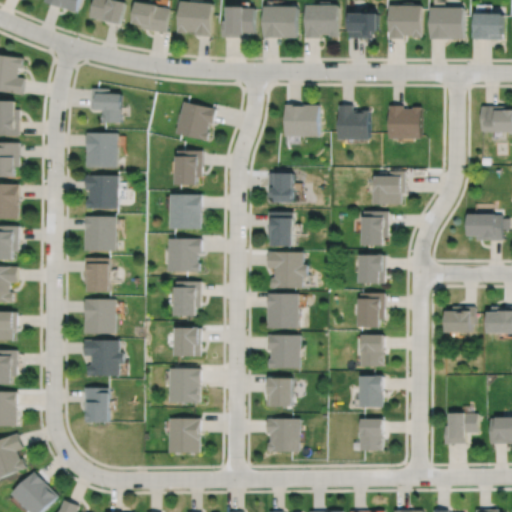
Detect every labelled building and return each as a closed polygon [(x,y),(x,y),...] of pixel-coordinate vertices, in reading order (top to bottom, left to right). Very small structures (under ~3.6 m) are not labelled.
[(46,0),(76,10),(79,0),(46,0)] [(122,0),(94,0),(91,15),(121,23),(126,1),(122,0)] [(137,0),(133,21),(143,23),(142,27),(167,31),(171,7),(158,5),(158,3),(137,0)] [(192,0),(180,0),(179,31),(188,32),(188,30),(197,30),(197,34),(212,35),(214,2),(192,0)] [(308,3),(307,36),(322,37),(322,33),(331,33),(331,35),(340,35),(341,4),(308,3)] [(265,4),(265,36),(299,36),(299,5),(265,4)] [(390,4),(390,37),(405,37),(405,34),(414,34),(414,36),(423,36),(423,4),(390,4)] [(228,5),(228,20),(223,20),(223,36),(245,36),(245,32),(256,32),(256,6),(245,6),(245,5),(228,5)] [(431,6),(431,37),(465,38),(466,6),(431,6)] [(352,11),(351,37),(376,37),(376,29),(381,29),(381,11),(352,11)] [(476,12),(476,38),(504,38),(505,12),(476,12)] [(0,53),(0,89),(24,93),(26,77),(19,76),(20,67),(24,67),(25,57),(0,53)] [(92,87),(91,108),(102,109),(102,121),(121,122),(121,93),(110,93),(110,88),(92,87)] [(0,100),(0,134),(21,135),(21,108),(17,108),(17,100),(0,100)] [(185,100),(178,133),(208,140),(210,131),(209,130),(211,122),(214,122),(217,108),(185,100)] [(287,104),(287,135),(321,136),(322,104),(287,104)] [(340,104),(340,139),(372,139),(372,110),(355,109),(355,104),(340,104)] [(391,104),(391,138),(424,138),(425,106),(415,106),(415,108),(406,108),(406,105),(391,104)] [(481,105),(482,129),(485,129),(486,131),(511,131),(511,109),(505,109),(505,105),(481,105)] [(87,132),(87,147),(88,147),(87,166),(118,167),(118,132),(87,132)] [(0,142),(0,177),(17,177),(17,166),(21,166),(21,142),(0,142)] [(179,150),(179,156),(177,156),(177,185),(199,185),(199,176),(204,176),(204,150),(179,150)] [(376,176),(376,204),(403,204),(403,193),(407,193),(407,170),(391,170),(391,176),(376,176)] [(270,172),(270,196),(273,196),(273,197),(278,197),(278,202),(295,202),(296,173),(270,172)] [(87,174),(87,190),(90,190),(90,199),(88,199),(88,207),(119,208),(120,175),(87,174)] [(0,183),(0,218),(20,218),(21,184),(0,183)] [(171,194),(171,228),(203,228),(203,194),(171,194)] [(270,208),(271,235),(274,235),(275,243),(296,243),(296,212),(295,212),(295,208),(270,208)] [(365,208),(365,243),(386,243),(386,234),(390,234),(390,208),(365,208)] [(467,214),(467,236),(477,236),(476,240),(502,240),(502,214),(467,214)] [(86,216),(86,250),(117,251),(118,216),(86,216)] [(0,226),(0,260),(16,260),(16,251),(21,251),(20,226),(0,226)] [(170,238),(170,271),(201,271),(201,262),(200,262),(200,253),(203,253),(203,238),(170,238)] [(270,248),(270,265),(277,265),(277,274),(274,274),(274,285),(305,285),(305,272),(310,272),(310,260),(306,260),(306,249),(270,248)] [(361,250),(361,281),(387,281),(387,250),(361,250)] [(86,254),(86,280),(90,280),(90,289),(111,289),(111,254),(86,254)] [(0,266),(0,302),(16,302),(16,292),(13,292),(13,282),(20,282),(20,266),(0,266)] [(178,278),(178,282),(177,282),(177,313),(198,313),(198,305),(203,305),(203,278),(178,278)] [(269,290),(270,325),(301,325),(301,290),(269,290)] [(361,290),(361,324),(382,324),(382,316),(386,316),(387,290),(361,290)] [(86,296),(86,331),(116,331),(117,296),(86,296)] [(453,306),(453,312),(445,312),(445,333),(472,334),(472,324),(476,324),(476,306),(453,306)] [(511,307),(492,307),(492,313),(487,313),(487,334),(511,334),(511,307)] [(0,313),(0,340),(16,340),(15,329),(20,329),(19,313),(0,313)] [(177,324),(177,354),(202,354),(202,325),(201,325),(201,324),(177,324)] [(363,331),(363,364),(386,364),(387,331),(363,331)] [(269,332),(269,347),(273,347),(273,356),(271,356),(271,366),(302,366),(302,332),(269,332)] [(86,337),(85,353),(92,353),(92,363),(89,363),(89,373),(120,373),(120,361),(125,361),(125,349),(121,349),(121,337),(86,337)] [(0,347),(0,380),(15,381),(15,373),(19,374),(20,347),(0,347)] [(171,365),(170,400),(201,400),(202,366),(171,365)] [(363,372),(362,405),(385,405),(385,372),(363,372)] [(271,374),(271,376),(269,376),(269,404),(294,405),(294,374),(271,374)] [(85,385),(85,409),(88,409),(88,419),(110,420),(110,389),(109,389),(109,385),(85,385)] [(0,389),(0,424),(19,424),(19,389),(0,389)] [(448,414),(449,426),(445,426),(445,444),(466,444),(466,433),(479,433),(479,413),(448,414)] [(170,416),(170,450),(201,451),(201,416),(170,416)] [(269,416),(269,431),(272,431),(272,440),(270,440),(270,449),(301,449),(301,416),(269,416)] [(363,416),(363,448),(386,449),(386,416),(363,416)] [(511,418),(490,419),(490,444),(511,444),(511,418)] [(0,437),(0,477),(29,465),(25,456),(22,457),(19,448),(25,446),(19,430),(0,437)] [(36,469),(15,491),(36,511),(42,511),(60,494),(36,469)] [(66,498),(60,511),(92,511),(89,511),(88,511),(83,511),(79,510),(81,504),(66,498)]
